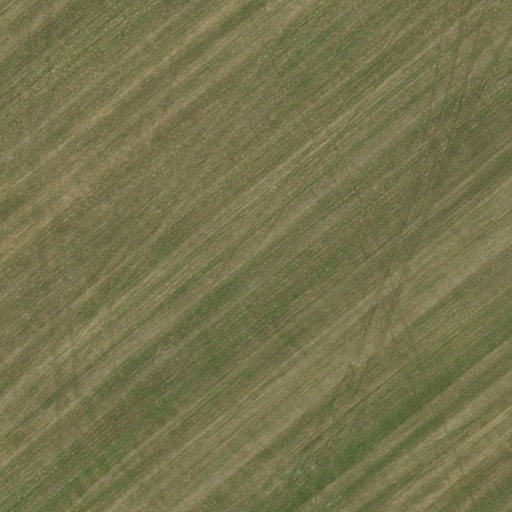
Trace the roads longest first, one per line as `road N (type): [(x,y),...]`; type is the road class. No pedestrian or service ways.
road 1 (residential): [(212,423),(511,172)]
road 2 (residential): [(212,423),(0,172)]
road 3 (residential): [(107,511),(212,423)]
